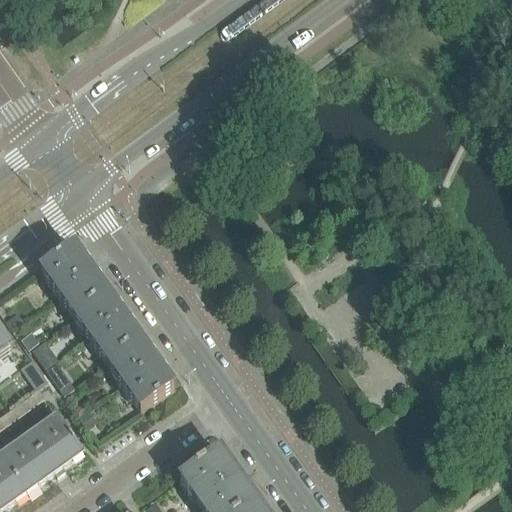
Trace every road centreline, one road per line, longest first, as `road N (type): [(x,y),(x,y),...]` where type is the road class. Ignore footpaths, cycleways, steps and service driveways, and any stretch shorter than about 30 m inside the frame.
road 1 (secondary): [(80,191),(343,0)]
road 2 (secondary): [(240,0),(43,142)]
road 3 (tertiary): [(228,400),(95,212)]
road 4 (residential): [(228,400),(73,511)]
road 5 (tertiary): [(306,511),(228,400)]
